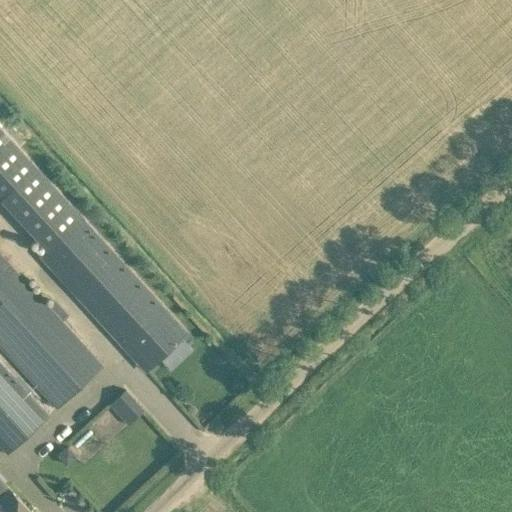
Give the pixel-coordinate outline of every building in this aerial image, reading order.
[(0,127),(0,202),(2,201),(47,249),(41,255),(111,331),(124,346),(131,339),(154,364),(189,332),(152,292),(13,142),(0,127)] [(0,343),(58,407),(100,367),(103,365),(62,320),(47,303),(0,252),(0,343)] [(0,443),(8,452),(49,414),(36,399),(0,360),(0,443)] [(235,377),(233,387),(244,389),(245,379),(235,377)] [(135,399),(119,413),(128,423),(144,409),(135,399)] [(68,446),(58,455),(67,465),(76,456),(68,446)] [(0,511),(32,511),(21,500),(7,484),(0,476),(0,511)]
